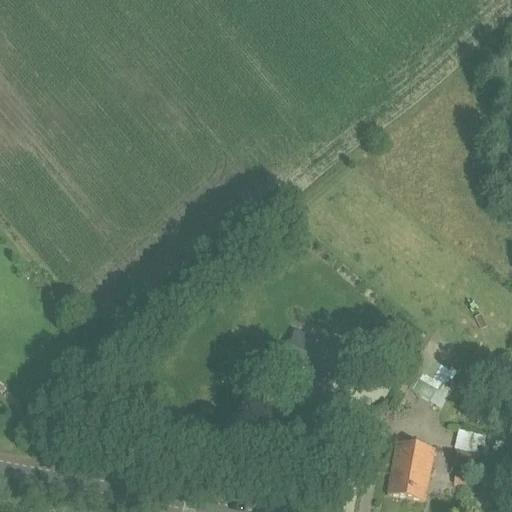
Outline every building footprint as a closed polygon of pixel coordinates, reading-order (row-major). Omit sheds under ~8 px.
[(387,352),(404,363),(417,341),(400,331),(398,333),(394,330),(389,339),(393,342),(387,352)] [(317,378),(333,384),(345,346),(331,342),(329,346),(292,333),(281,366),(296,371),(298,366),(319,373),(317,378)] [(387,409),(394,415),(410,390),(440,409),(451,392),(441,385),(445,378),(447,374),(420,355),(412,369),(387,409)] [(387,497),(425,503),(434,451),(396,444),(387,497)] [(452,471),(477,477),(481,457),(455,451),(452,471)] [(453,486),(466,488),(468,478),(456,476),(453,486)]
